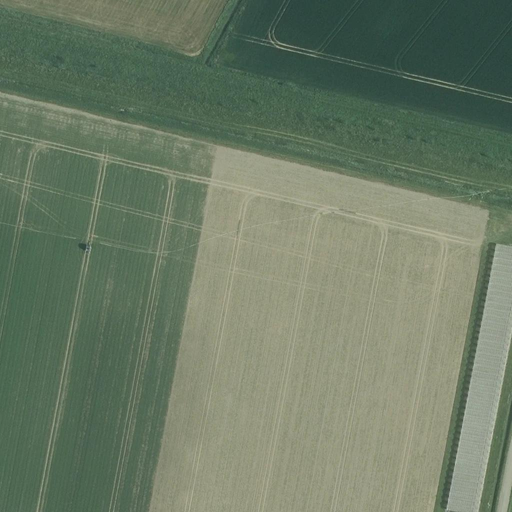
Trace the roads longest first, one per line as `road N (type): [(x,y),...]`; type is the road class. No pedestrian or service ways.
road 1 (track): [(0,74),(511,193)]
road 2 (track): [(511,150),(282,97),(290,79)]
